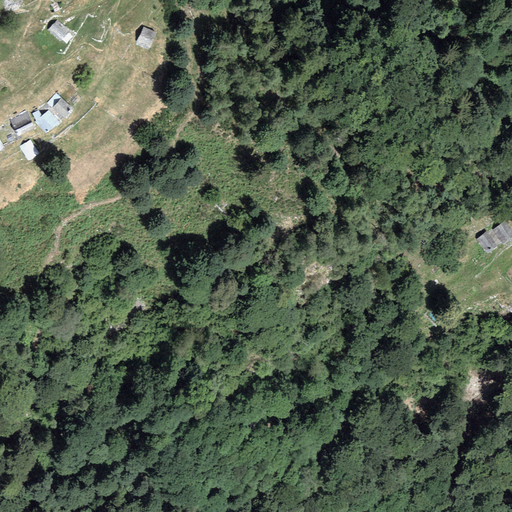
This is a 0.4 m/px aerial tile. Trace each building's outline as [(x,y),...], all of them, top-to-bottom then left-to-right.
[(70,30),(57,19),(47,31),(60,42),(70,30)] [(157,32),(143,27),(135,45),(149,51),(157,32)] [(73,108),(60,98),(52,108),(65,118),(70,112),(73,108)] [(60,122),(48,110),(34,122),(46,135),(60,122)] [(27,112),(10,120),(16,134),(33,125),(27,112)] [(39,153),(30,140),(19,148),(28,161),(39,153)] [(502,245),(511,238),(511,230),(505,220),(491,230),(502,245)] [(488,254),(498,246),(487,231),(476,239),(488,254)]
